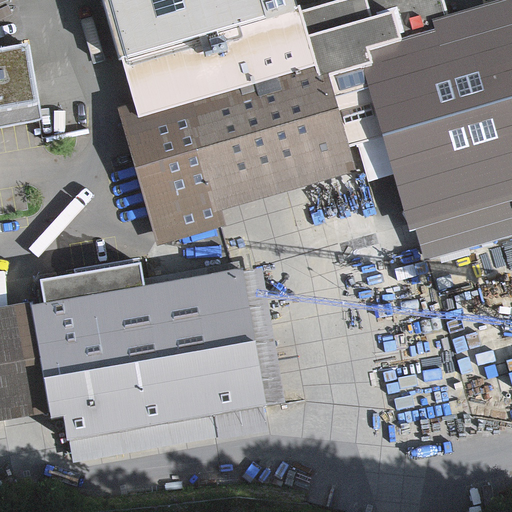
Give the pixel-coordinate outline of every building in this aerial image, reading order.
[(182,0),(119,0),(135,48),(192,30),(182,0)] [(192,0),(196,12),(237,0),(192,0)] [(365,64),(410,227),(511,199),(511,0),(507,0),(449,16),(444,0),(348,0),(303,13),(322,76),(365,64)] [(301,7),(123,59),(135,101),(119,106),(159,243),(219,226),(216,213),(350,174),(322,76),(303,13),(301,7)] [(38,37),(50,64),(81,50),(70,23),(38,37)] [(0,123),(42,116),(28,42),(0,47),(0,123)] [(0,307),(0,428),(61,419),(69,465),(218,440),(269,431),(242,267),(146,284),(142,261),(39,279),(43,301),(0,307)]
